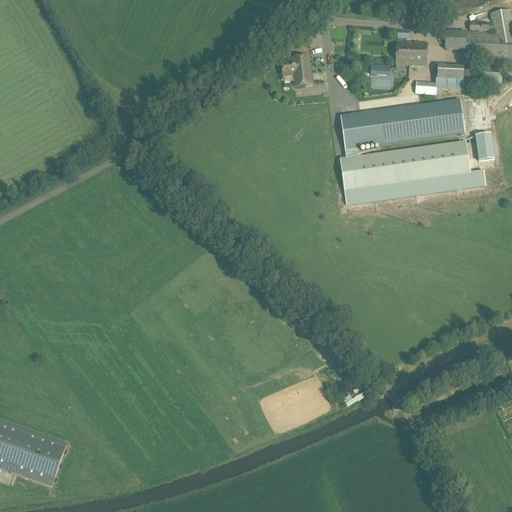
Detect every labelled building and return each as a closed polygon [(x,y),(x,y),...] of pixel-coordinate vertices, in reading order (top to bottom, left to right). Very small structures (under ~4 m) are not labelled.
[(429,0),(434,14),(439,12),(443,24),(475,15),(474,11),(485,8),(483,0),(429,0)] [(511,67),(511,15),(511,11),(490,14),(492,24),(471,23),(470,32),(446,33),(445,51),(471,52),(471,65),(511,67)] [(397,41),(411,41),(411,33),(398,32),(397,41)] [(396,66),(427,67),(428,45),(397,44),(396,66)] [(294,77),(295,88),(312,86),(309,58),(293,60),(293,62),(282,63),(284,78),(294,77)] [(389,77),(390,68),(371,67),(371,76),(389,77)] [(437,91),(475,93),(477,74),(464,73),(464,69),(438,67),(437,81),(436,85),(416,83),(415,95),(437,97),(437,91)] [(316,83),(326,78),(322,70),(312,75),(316,83)] [(460,102),(341,119),(347,160),(355,159),(354,151),(465,135),(460,102)] [(341,161),(347,206),(362,204),(360,191),(470,175),(466,144),(355,159),(347,160),(341,161)] [(338,353),(330,362),(336,367),(332,371),(340,378),(344,373),(348,377),(355,369),(344,359),(338,353)] [(67,445),(0,421),(0,470),(52,489),(67,445)]
